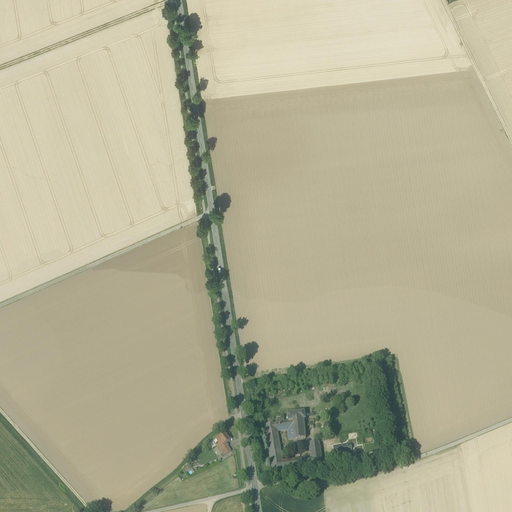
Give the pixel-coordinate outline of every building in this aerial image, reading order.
[(285,422),(286,429),(302,427),(301,421),(303,421),(302,412),(284,414),(285,422)] [(302,467),(320,464),(320,463),(317,443),(314,443),(313,440),(309,441),(309,444),(306,444),(308,458),(297,460),(280,462),(275,431),(286,430),(286,429),(285,422),(281,423),(280,420),(272,421),(272,424),(261,426),(268,472),(294,468),(298,467),(302,467)] [(286,430),(287,441),(304,439),(302,427),(286,429),(286,430)] [(217,447),(219,449),(220,449),(226,444),(230,442),(225,433),(213,441),(217,447)] [(217,447),(213,441),(209,445),(212,450),(217,447)] [(332,447),(334,454),(352,450),(350,443),(332,447)] [(220,449),(225,456),(231,452),(226,444),(220,449)] [(334,456),(335,460),(336,463),(354,459),(352,452),(334,456)]
